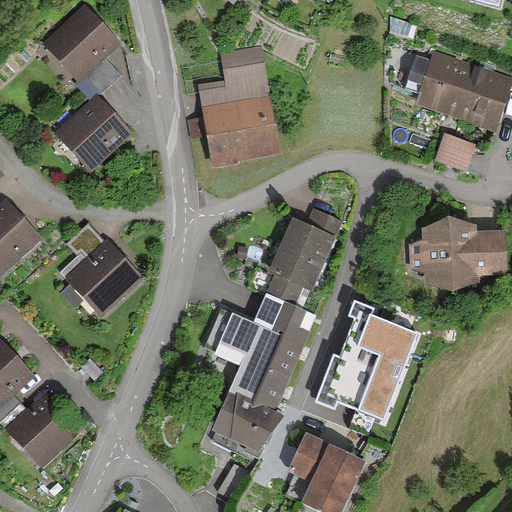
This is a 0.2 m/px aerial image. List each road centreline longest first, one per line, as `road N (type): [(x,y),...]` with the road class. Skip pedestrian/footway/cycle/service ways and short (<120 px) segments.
road 1 (residential): [(502,186),(463,190),(375,165),(325,164),(227,211),(186,213)]
road 2 (residential): [(114,448),(167,319),(186,213)]
road 3 (residential): [(186,213),(150,0)]
road 4 (residential): [(186,213),(87,212),(46,193),(0,146)]
